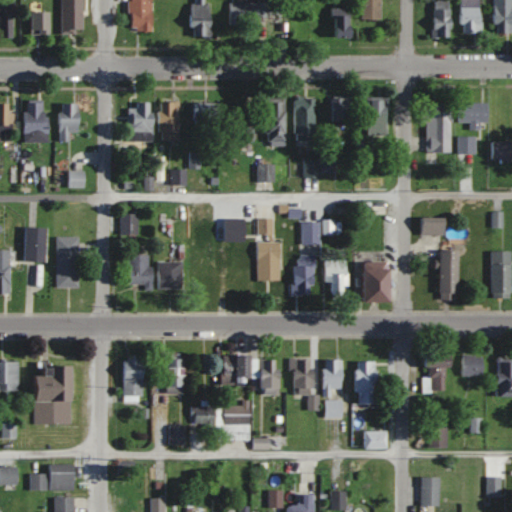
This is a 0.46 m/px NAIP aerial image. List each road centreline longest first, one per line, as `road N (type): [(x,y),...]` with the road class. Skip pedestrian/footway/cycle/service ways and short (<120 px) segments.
road 1 (residential): [(97,511),(103,0)]
road 2 (residential): [(402,511),(407,0)]
road 3 (residential): [(511,323),(0,325)]
road 4 (residential): [(511,66),(0,67)]
